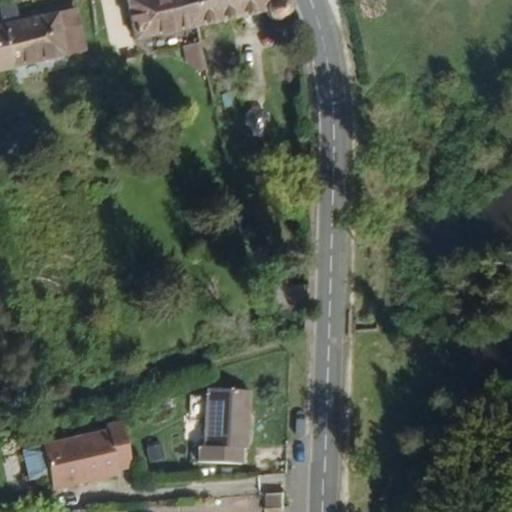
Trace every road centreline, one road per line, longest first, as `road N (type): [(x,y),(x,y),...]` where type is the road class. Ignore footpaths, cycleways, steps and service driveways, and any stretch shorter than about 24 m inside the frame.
road 1 (secondary): [(323,511),(331,107),(306,0)]
road 2 (track): [(0,420),(327,350)]
